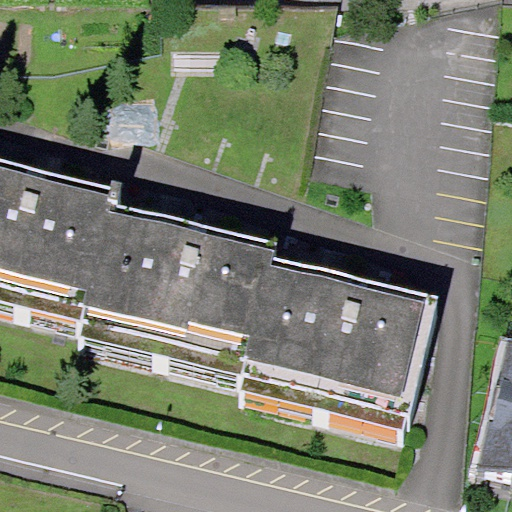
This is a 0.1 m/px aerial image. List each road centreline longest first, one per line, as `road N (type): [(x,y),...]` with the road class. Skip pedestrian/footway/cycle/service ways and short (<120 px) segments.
road 1 (unknown): [(447,0),(392,248),(451,281),(467,511)]
road 2 (residential): [(269,511),(0,447)]
